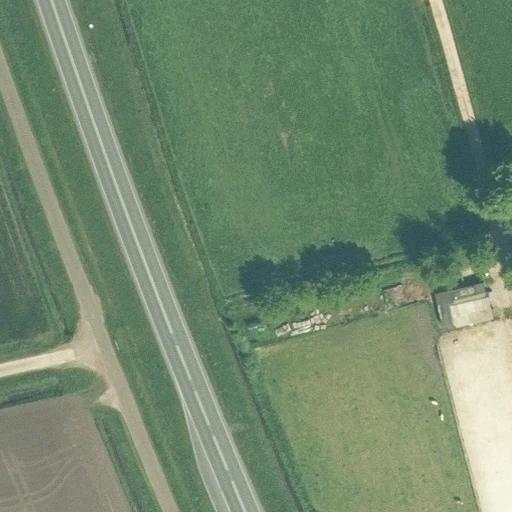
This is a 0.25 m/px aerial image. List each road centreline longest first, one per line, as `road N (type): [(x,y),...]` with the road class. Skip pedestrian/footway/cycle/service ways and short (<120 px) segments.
road 1 (trunk): [(247,511),(132,233),(51,0)]
road 2 (unclassified): [(98,346),(0,48)]
road 3 (unclassified): [(433,0),(511,273)]
road 4 (unclassified): [(171,511),(98,346)]
